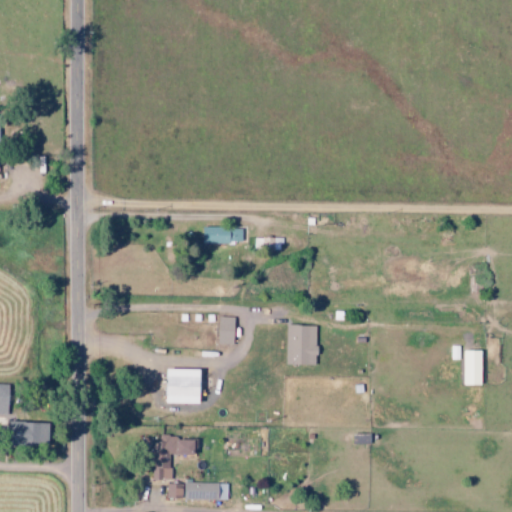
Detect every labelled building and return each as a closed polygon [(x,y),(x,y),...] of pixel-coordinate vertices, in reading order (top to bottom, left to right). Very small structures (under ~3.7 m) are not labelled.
[(242,243),(243,228),(204,227),(203,242),(242,243)] [(218,344),(234,344),(235,317),(219,317),(218,344)] [(287,325),(286,364),(316,365),(317,326),(287,325)] [(483,385),(482,351),(462,351),(462,385),(483,385)] [(201,403),(202,369),(168,369),(167,403),(201,403)] [(9,385),(0,384),(0,414),(8,414),(9,385)] [(50,423),(13,421),(12,443),(50,444),(50,423)] [(196,455),(196,437),(156,438),(156,480),(171,480),(171,455),(196,455)] [(185,499),(227,500),(228,483),(185,482),(185,499)] [(183,484),(167,485),(167,498),(184,498),(183,484)]
